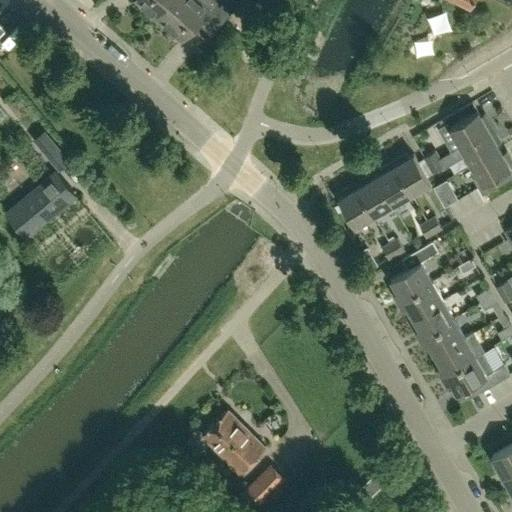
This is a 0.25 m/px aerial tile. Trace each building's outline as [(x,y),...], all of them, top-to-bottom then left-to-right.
[(136,0),(156,17),(170,0),(136,0)] [(170,0),(156,17),(182,40),(205,13),(219,26),(241,0),(170,0)] [(461,146),(493,127),(485,113),(481,115),(478,110),(449,126),(461,146)] [(501,141),(493,127),(461,146),(453,152),(458,159),(466,155),(471,164),(500,148),(497,143),(501,141)] [(45,130),(33,140),(60,171),(71,161),(45,130)] [(511,176),(511,160),(506,151),(503,153),(500,148),(471,164),(482,183),(479,186),(483,194),(511,176)] [(441,157),(436,149),(423,157),(427,165),(441,157)] [(406,153),(393,161),(411,193),(431,181),(414,153),(409,156),(406,153)] [(446,166),(441,157),(427,165),(432,173),(446,166)] [(411,193),(393,161),(379,169),(381,173),(376,175),(393,204),(411,193)] [(26,236),(76,195),(56,171),(6,212),(26,236)] [(393,204),(376,175),(371,178),(369,174),(355,183),(374,215),(393,204)] [(374,215),(355,183),(342,191),(344,194),(338,198),(355,226),(374,215)] [(436,216),(428,221),(435,232),(442,228),(436,216)] [(435,232),(428,221),(420,226),(427,237),(435,232)] [(398,238),(391,243),(397,254),(405,249),(398,238)] [(393,292),(398,300),(432,280),(421,261),(439,251),(433,240),(402,258),(408,268),(390,278),(397,290),(393,292)] [(397,254),(391,243),(383,247),(389,259),(397,254)] [(472,258),(459,265),(464,273),(476,265),(472,258)] [(511,286),(511,284),(509,279),(495,286),(500,294),(511,286)] [(443,299),(432,280),(398,300),(403,308),(407,306),(413,317),(443,299)] [(511,298),(511,286),(500,294),(504,303),(511,298)] [(489,288),(477,295),(481,302),(493,295),(489,288)] [(504,314),(493,295),(481,302),(485,310),(493,305),(499,316),(504,314)] [(420,337),(454,318),(443,299),(413,317),(419,327),(415,329),(420,337)] [(511,334),(511,328),(504,314),(499,316),(505,328),(498,332),(503,339),(511,334)] [(465,336),(456,321),(454,318),(420,337),(425,346),(428,344),(435,354),(465,336)] [(442,375),(484,350),(473,331),(465,336),(435,354),(441,364),(437,366),(442,375)] [(485,351),(484,350),(442,375),(446,383),(450,381),(457,392),(470,384),(476,393),(510,373),(504,363),(493,370),(483,352),(485,351)] [(240,472),(266,447),(228,409),(202,434),(240,472)] [(511,443),(491,456),(503,476),(511,471),(511,443)] [(286,479),(271,463),(246,489),(261,503),(270,494),(276,500),(286,490),(280,484),(286,479)] [(511,491),(511,471),(503,476),(511,491)] [(367,499),(382,484),(373,475),(358,490),(367,499)]
